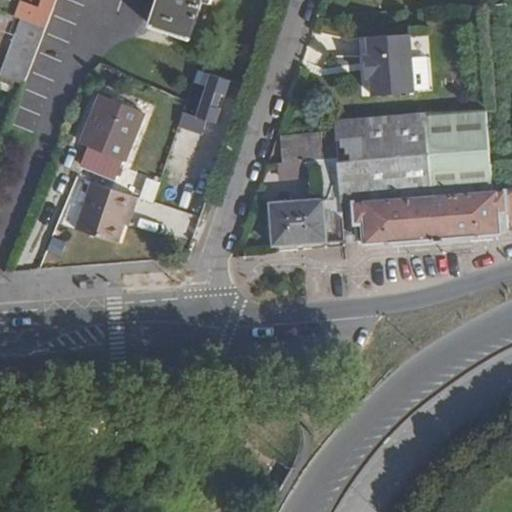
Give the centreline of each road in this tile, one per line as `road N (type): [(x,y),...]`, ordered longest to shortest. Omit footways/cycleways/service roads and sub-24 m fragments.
road 1 (residential): [(302,0),(204,305)]
road 2 (primary): [(511,317),(455,341),(401,380),(301,511)]
road 3 (residential): [(511,271),(413,301),(235,311)]
road 4 (primary): [(364,511),(443,417),(511,371)]
road 5 (residential): [(204,305),(0,321)]
road 6 (residential): [(203,325),(0,340)]
road 7 (residential): [(0,374),(198,355)]
road 8 (residential): [(348,339),(221,353)]
